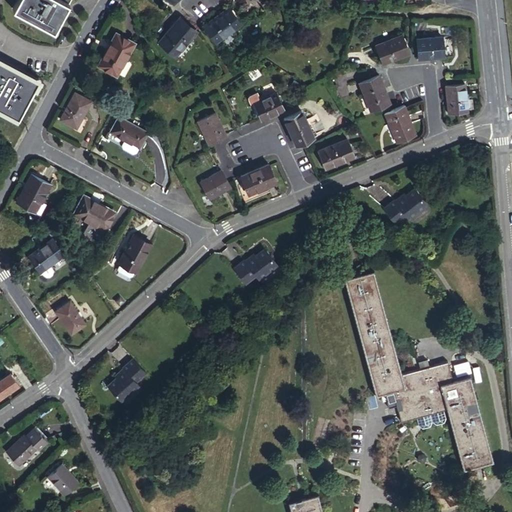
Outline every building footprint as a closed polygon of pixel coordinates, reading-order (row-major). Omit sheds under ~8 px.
[(16,0),(12,8),(53,30),(68,2),(69,0),(16,0)] [(203,25),(214,41),(240,24),(228,8),(203,25)] [(177,19),(158,44),(175,56),(194,33),(177,19)] [(409,52),(402,35),(376,45),(383,63),(409,52)] [(133,45),(116,36),(100,67),(117,76),(133,45)] [(418,59),(443,56),(444,56),(442,36),(416,38),(417,49),(418,59)] [(18,118),(38,83),(0,62),(0,109),(18,119),(18,118)] [(378,75),(359,83),(372,110),(391,102),(378,75)] [(445,86),(448,114),(467,111),(464,84),(446,86),(445,86)] [(261,120),(282,109),(273,92),(251,103),(261,120)] [(91,102),(76,93),(62,120),(77,129),(91,102)] [(404,106),(385,114),(390,126),(392,125),(399,142),(415,135),(404,106)] [(295,145),(313,136),(300,110),(284,118),(283,119),(295,145)] [(226,138),(215,115),(198,123),(209,146),(226,138)] [(146,133),(118,117),(110,133),(138,148),(146,133)] [(353,156),(347,140),(319,151),(325,167),(353,156)] [(136,155),(139,149),(125,143),(123,149),(136,155)] [(239,176),(242,183),(243,186),(247,194),(276,182),(268,164),(239,176)] [(221,170),(199,182),(208,198),(230,187),(221,170)] [(49,181),(32,172),(18,200),(34,209),(40,198),(49,181)] [(391,199),(380,207),(391,223),(402,215),(404,218),(423,204),(411,188),(401,195),(393,201),(391,199)] [(400,193),(391,199),(393,201),(401,195),(400,193)] [(113,211),(84,195),(75,212),(105,228),(113,211)] [(45,200),(40,198),(34,209),(39,211),(45,200)] [(149,243),(132,234),(116,262),(118,263),(115,268),(117,271),(126,277),(130,276),(132,271),(134,272),(149,243)] [(66,254),(55,239),(31,255),(46,276),(47,277),(49,277),(50,277),(52,277),(54,275),(55,275),(56,273),(56,271),(55,270),(51,264),(66,254)] [(241,257),(230,265),(241,281),(252,273),(254,276),(273,263),(262,246),(252,253),(243,259),(241,257)] [(250,251),(241,257),(243,259),(252,253),(250,251)] [(494,461),(470,376),(453,380),(448,361),(402,374),(374,270),(344,278),(376,395),(386,393),(392,391),(396,404),(401,421),(417,417),(444,409),(447,409),(463,469),(494,461)] [(86,324),(71,302),(57,311),(72,334),(86,324)] [(120,378),(111,386),(124,401),(142,386),(139,383),(149,374),(137,360),(126,369),(128,371),(120,378)] [(126,369),(118,376),(120,378),(128,371),(126,369)] [(0,383),(6,393),(19,384),(10,372),(0,379),(0,383)] [(388,407),(396,404),(392,391),(386,393),(388,399),(386,400),(388,407)] [(446,418),(444,409),(417,417),(419,425),(423,428),(431,425),(432,422),(435,422),(437,424),(445,422),(446,418)] [(37,430),(28,438),(39,450),(40,452),(49,444),(37,430)] [(28,438),(25,435),(7,452),(20,467),(39,450),(28,438)] [(80,484),(63,465),(48,477),(65,496),(80,484)] [(322,511),(318,495),(288,503),(290,511),(322,511)]
